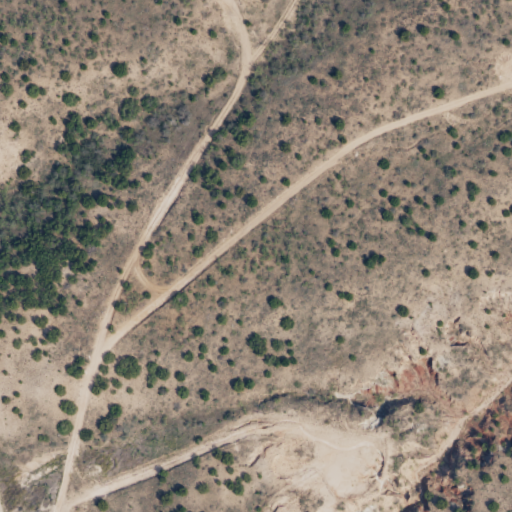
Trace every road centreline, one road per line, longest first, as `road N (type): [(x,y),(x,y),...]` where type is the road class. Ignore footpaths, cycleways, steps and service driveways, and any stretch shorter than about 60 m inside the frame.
road 1 (residential): [(17,511),(72,379),(82,318),(229,86),(222,17),(212,0)]
road 2 (residential): [(511,122),(463,124),(346,155),(133,349),(72,379)]
